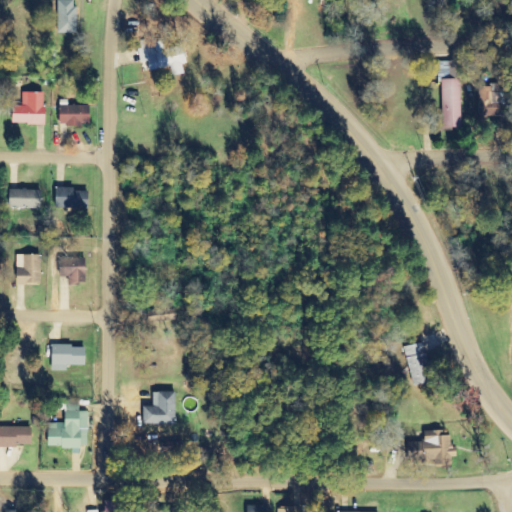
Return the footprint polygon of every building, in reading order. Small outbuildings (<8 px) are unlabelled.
[(78,34),(78,1),(60,1),(59,34),(78,34)] [(151,72),(171,68),(173,77),(185,75),(183,65),(189,64),(185,46),(165,50),(164,42),(156,44),(155,39),(138,42),(142,64),(149,63),(151,72)] [(442,62),(443,130),(463,129),(461,62),(442,62)] [(509,94),(498,93),(488,93),(488,102),(484,102),(484,117),(508,118),(509,94)] [(13,125),(46,125),(46,94),(23,94),(23,107),(14,107),(13,125)] [(92,126),(91,106),(60,107),(60,127),(92,126)] [(76,189),(58,189),(57,209),(76,209),(76,189)] [(10,209),(43,210),(44,191),(10,190),(10,209)] [(42,256),(16,256),(16,285),(42,286),(42,256)] [(87,259),(61,260),(61,278),(70,278),(70,286),(88,285),(87,259)] [(433,383),(424,344),(404,348),(414,388),(433,383)] [(68,366),(88,367),(88,347),(54,346),(53,372),(68,372),(68,366)] [(178,426),(177,393),(155,394),(155,408),(144,408),(144,426),(178,426)] [(48,424),(49,449),(89,448),(88,412),(80,413),(79,401),(66,401),(67,424),(48,424)] [(1,427),(0,448),(33,448),(33,438),(37,438),(37,428),(1,427)] [(437,462),(437,466),(451,466),(451,458),(459,458),(459,449),(453,449),(452,437),(445,437),(445,432),(427,432),(427,443),(412,443),(413,462),(437,462)] [(160,456),(184,455),(183,443),(159,444),(160,456)] [(124,511),(125,502),(107,502),(106,511),(124,511)]
